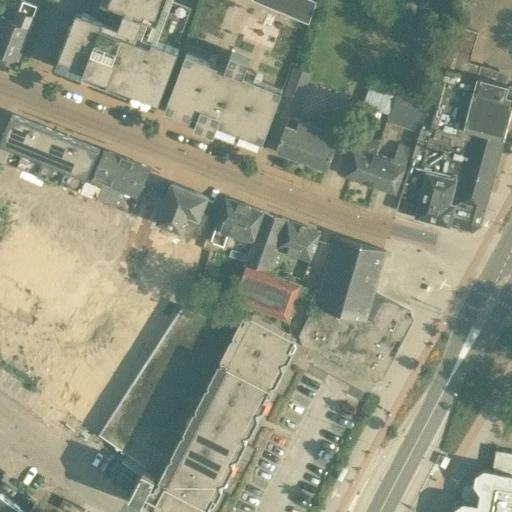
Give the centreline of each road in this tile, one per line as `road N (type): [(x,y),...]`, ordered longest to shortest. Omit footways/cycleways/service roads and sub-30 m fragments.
road 1 (residential): [(24,91),(285,197),(499,254)]
road 2 (unknown): [(169,150),(17,417)]
road 3 (secondary): [(499,254),(373,511)]
road 4 (secondary): [(385,511),(511,287)]
road 5 (residential): [(121,511),(0,404)]
